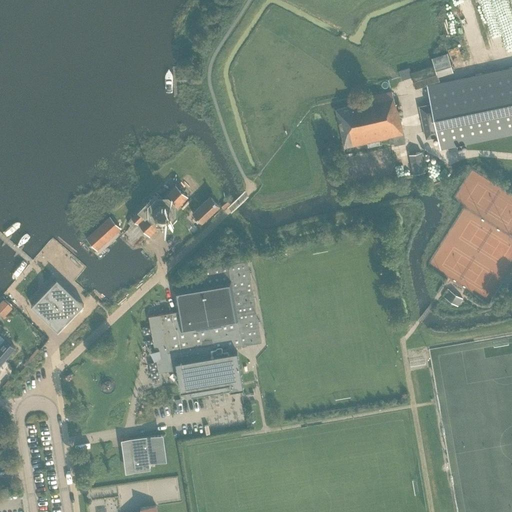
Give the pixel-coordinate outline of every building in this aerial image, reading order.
[(446,52),(431,57),(434,65),(411,72),(416,88),(439,80),(437,76),(453,71),(446,52)] [(511,131),(511,69),(427,87),(431,103),(419,106),(426,140),(438,137),(440,147),(511,131)] [(344,147),(392,137),(394,145),(405,143),(397,103),(395,103),(392,91),(354,100),(355,104),(336,108),(344,147)] [(421,152),(409,154),(413,174),(425,171),(421,152)] [(130,217),(149,236),(188,195),(176,183),(161,197),(155,191),(130,217)] [(192,213),(202,223),(220,206),(210,196),(192,213)] [(121,228),(109,216),(85,238),(97,250),(121,228)] [(178,311),(148,316),(154,350),(152,351),(156,358),(158,372),(177,369),(179,385),(181,391),(190,389),(191,397),(244,388),(237,351),(235,351),(234,346),(261,341),(247,260),(201,268),(204,285),(174,290),(178,311)] [(253,273),(259,323),(264,322),(258,273),(253,273)] [(85,304),(58,278),(32,305),(59,331),(85,304)] [(450,290),(445,297),(457,305),(462,298),(450,290)] [(0,363),(15,347),(0,334),(0,363)] [(121,439),(126,473),(150,469),(149,462),(167,460),(163,434),(121,439)]
